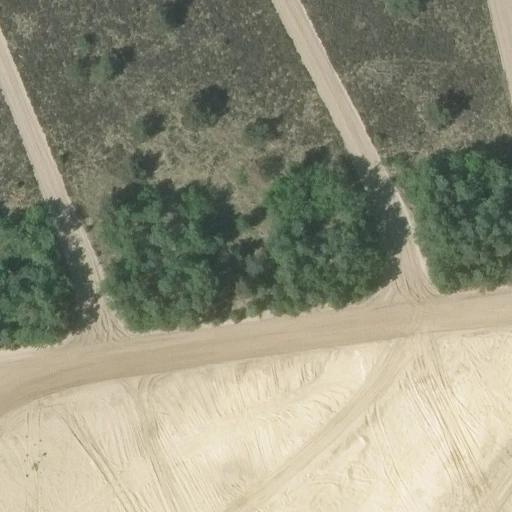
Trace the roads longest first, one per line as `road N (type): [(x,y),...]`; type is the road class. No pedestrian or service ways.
road 1 (unknown): [(0,70),(63,224),(99,345),(408,308)]
road 2 (unknown): [(408,308),(399,244),(281,0)]
